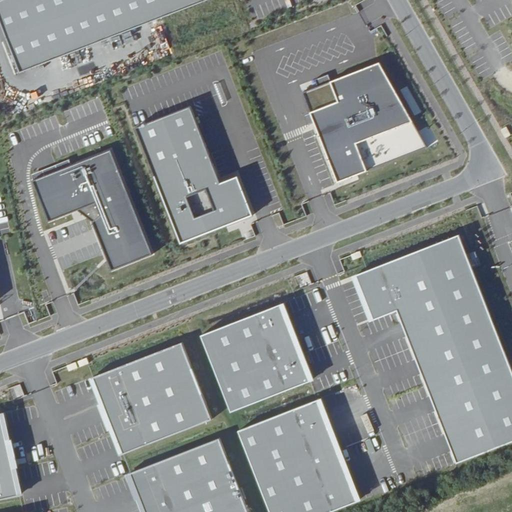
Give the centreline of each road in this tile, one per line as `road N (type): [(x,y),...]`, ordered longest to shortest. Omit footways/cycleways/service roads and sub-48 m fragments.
road 1 (unclassified): [(0,364),(475,177),(480,148),(397,0)]
road 2 (unknown): [(337,233),(280,93),(365,53),(356,28),(393,0)]
road 3 (unknown): [(413,483),(314,242)]
road 4 (unknown): [(280,93),(275,53),(336,26),(356,28)]
